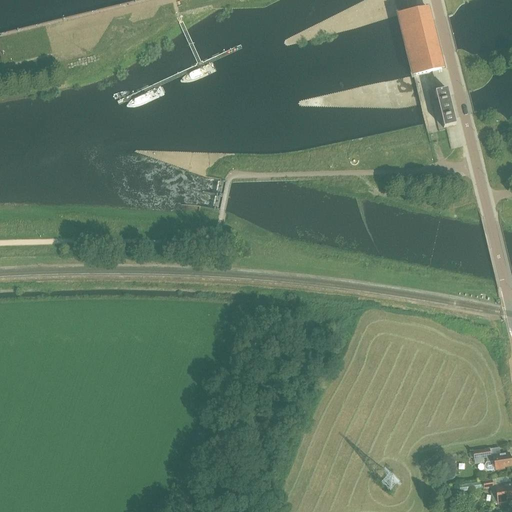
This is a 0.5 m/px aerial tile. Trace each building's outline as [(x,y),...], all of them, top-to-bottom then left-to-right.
[(398,14),(414,76),(443,69),(427,7),(398,14)] [(435,92),(444,128),(456,125),(447,89),(435,92)] [(485,469),(488,471),(495,470),(495,471),(503,469),(503,468),(511,466),(510,453),(491,457),(489,449),(472,452),(474,460),(486,458),(487,462),(484,465),(485,469)] [(511,484),(495,487),(498,503),(506,502),(506,499),(511,498),(511,484)] [(431,489),(433,501),(439,500),(438,494),(442,493),(441,488),(431,489)]
